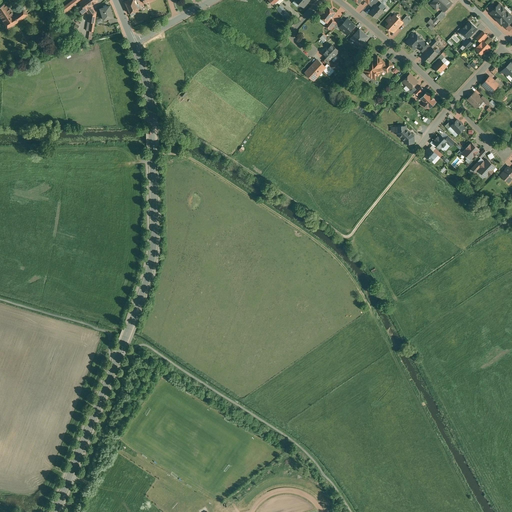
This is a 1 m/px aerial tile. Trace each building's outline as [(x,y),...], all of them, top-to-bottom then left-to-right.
[(73,0),(62,9),(65,14),(80,2),(83,7),(86,10),(97,1),(95,0),(73,0)] [(130,0),(125,2),(130,13),(131,16),(135,14),(134,11),(138,10),(135,4),(138,3),(136,0),(130,0)] [(372,0),(369,4),(373,8),(377,5),(378,6),(381,3),(378,0),(372,0)] [(452,3),(448,0),(434,0),(433,1),(434,1),(431,4),(436,9),(439,6),(444,11),(452,3)] [(13,13),(6,1),(0,5),(0,16),(7,27),(27,13),(23,7),(15,13),(13,13)] [(113,17),(109,4),(99,8),(103,20),(113,17)] [(491,12),(491,13),(496,17),(496,18),(497,20),(507,11),(500,4),(495,9),(491,12)] [(293,17),(281,5),(277,8),(289,21),(293,17)] [(373,8),(370,12),(377,18),(383,11),(378,6),(377,5),(373,8)] [(94,10),(91,6),(86,10),(89,14),(94,10)] [(328,7),(325,10),(324,9),(322,12),(323,13),(320,16),(328,23),(331,19),(336,13),(328,7)] [(88,39),(92,39),(95,13),(96,12),(94,10),(89,14),(88,21),(90,21),(88,39)] [(442,11),(437,17),(441,21),(446,15),(442,11)] [(511,16),(507,11),(497,20),(499,22),(500,22),(505,27),(509,23),(511,20),(511,16)] [(395,15),(392,18),(390,16),(387,20),(390,23),(388,25),(388,27),(393,31),(395,31),(402,23),(403,22),(402,21),(395,15)] [(407,15),(402,21),(403,22),(402,23),(406,26),(412,20),(407,15)] [(331,19),(328,23),(326,26),(330,29),(335,22),(331,19)] [(341,19),(335,26),(338,29),(340,27),(344,22),(341,19)] [(355,26),(347,19),(344,22),(340,27),(343,30),(344,29),(348,33),(355,26)] [(470,21),(461,31),(468,38),(477,28),(470,21)] [(370,37),(360,28),(351,38),(361,47),(370,37)] [(483,31),(477,38),(480,41),(487,35),(483,31)] [(423,40),(415,33),(415,34),(414,33),(412,33),(410,35),(410,37),(411,38),(407,42),(415,48),(418,45),(421,47),(425,43),(422,41),(423,40)] [(468,40),(464,44),(468,48),(474,41),(470,38),(468,40)] [(435,39),(430,44),(433,48),(438,42),(435,39)] [(484,41),(476,49),(479,51),(478,52),(479,53),(480,55),(481,55),(482,54),(483,55),(485,53),(486,52),(488,50),(488,49),(490,47),(484,41)] [(421,47),(420,49),(423,52),(429,45),(426,42),(425,43),(421,47)] [(332,45),(327,49),(323,53),(327,57),(331,60),(339,51),(332,44),(331,44),(332,45)] [(431,47),(423,56),(429,62),(438,53),(435,50),(431,47)] [(377,56),(372,62),(370,61),(364,68),(366,71),(365,72),(371,78),(373,77),(375,79),(382,72),(379,69),(385,63),(377,56)] [(327,57),(324,60),(327,63),(329,65),(332,61),(331,60),(327,57)] [(440,59),(434,67),(440,73),(444,69),(444,68),(447,65),(447,66),(447,65),(444,63),(440,59)] [(324,67),(316,61),(309,69),(306,73),(306,72),(305,73),(313,80),(314,80),(313,79),(322,69),(324,68),(324,67)] [(386,64),(385,63),(382,67),(387,72),(394,65),(389,61),(386,64)] [(511,63),(511,62),(503,70),(507,75),(509,73),(511,75),(511,63)] [(327,63),(324,67),(324,68),(322,69),(328,74),(333,69),(329,65),(327,63)] [(417,82),(410,74),(403,81),(410,88),(411,89),(413,86),(417,82)] [(490,76),(483,84),(491,92),(498,84),(494,81),(490,76)] [(504,84),(497,77),(494,81),(498,84),(501,87),(504,84)] [(413,86),(411,89),(410,88),(407,91),(411,95),(414,92),(417,90),(413,86)] [(417,90),(414,92),(417,95),(418,95),(423,89),(424,89),(421,86),(417,90)] [(427,91),(420,98),(425,102),(423,104),(426,108),(428,106),(430,108),(437,101),(436,101),(434,99),(435,99),(431,95),(431,96),(427,92),(427,91)] [(475,92),(468,100),(476,107),(483,100),(481,98),(475,92)] [(490,102),(483,96),(481,98),(483,100),(487,104),(490,102)] [(454,122),(451,126),(455,130),(457,130),(459,133),(462,130),(464,131),(464,128),(465,127),(457,119),(454,122)] [(451,120),(445,126),(448,129),(451,126),(454,122),(451,120)] [(409,131),(406,128),(406,126),(401,126),(400,125),(398,126),(396,127),(396,130),(398,132),(398,133),(400,135),(400,137),(403,139),(405,140),(405,143),(414,143),(413,136),(409,132),(409,131)] [(441,135),(438,137),(438,136),(435,139),(436,140),(434,142),(440,148),(442,146),(443,146),(446,144),(445,143),(446,142),(447,141),(445,139),(441,135)] [(448,136),(445,139),(447,141),(446,142),(451,146),(455,142),(448,136)] [(470,145),(470,144),(466,148),(467,148),(462,153),(466,156),(466,157),(466,156),(470,160),(474,155),(475,156),(478,152),(477,151),(479,149),(472,143),(470,145)] [(433,150),(430,148),(424,154),(431,161),(437,154),(433,150)] [(442,154),(435,148),(433,150),(437,154),(440,157),(442,154)] [(487,159),(484,162),(483,161),(477,168),(486,177),(488,175),(489,175),(493,170),(495,167),(487,159)] [(509,166),(501,175),(505,179),(506,177),(509,180),(511,177),(511,168),(511,169),(509,166)]
